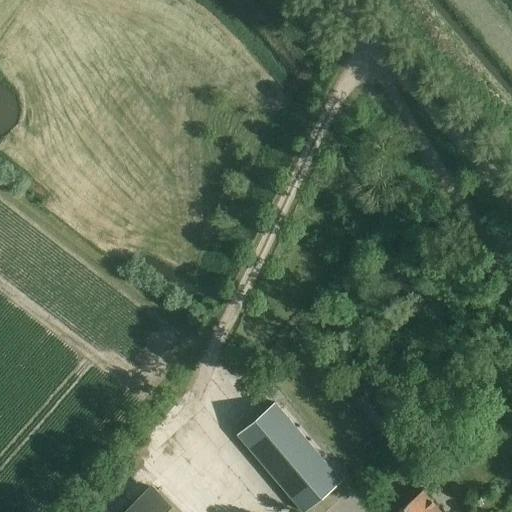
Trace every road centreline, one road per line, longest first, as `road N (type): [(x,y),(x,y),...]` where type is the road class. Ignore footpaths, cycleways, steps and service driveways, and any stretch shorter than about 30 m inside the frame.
road 1 (residential): [(373,52),(446,183),(511,261)]
road 2 (unclassified): [(511,197),(373,52)]
